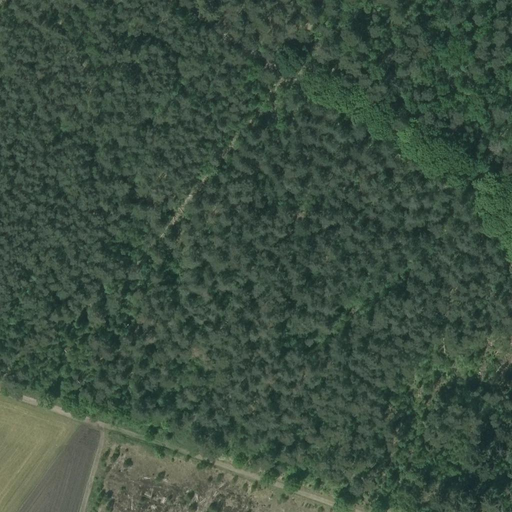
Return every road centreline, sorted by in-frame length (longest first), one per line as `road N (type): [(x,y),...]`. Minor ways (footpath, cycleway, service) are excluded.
road 1 (track): [(511,199),(362,118),(175,0)]
road 2 (track): [(364,511),(106,425)]
